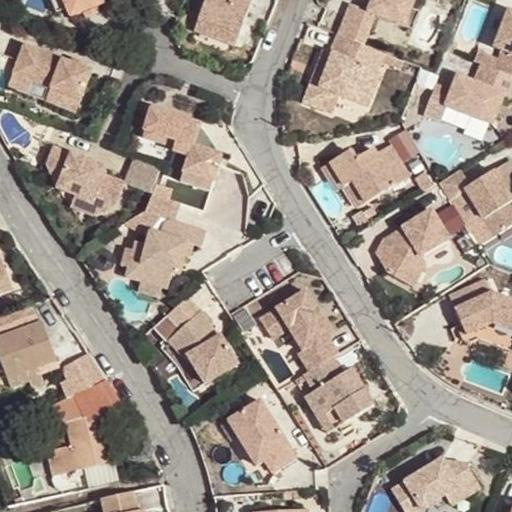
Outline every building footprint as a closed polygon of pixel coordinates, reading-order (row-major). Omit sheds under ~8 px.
[(51,0),(57,14),(68,9),(64,0),(51,0)] [(96,7),(104,4),(101,0),(64,0),(68,9),(71,18),(84,12),(96,7)] [(240,35),(252,0),(206,0),(199,20),(240,35)] [(375,16),(404,28),(411,9),(415,0),(414,0),(371,0),(367,12),(351,5),(338,36),(363,46),(375,16)] [(98,13),(96,7),(84,12),(86,18),(98,13)] [(404,28),(412,31),(419,13),(411,9),(404,28)] [(511,76),(511,11),(509,11),(494,48),(503,51),(499,61),(480,54),(476,63),(482,65),(511,76)] [(235,47),(240,35),(199,20),(195,32),(235,47)] [(377,72),(384,54),(363,46),(338,36),(331,54),(330,55),(333,56),(320,87),(311,84),(303,103),(331,114),(339,95),(367,107),(380,73),(377,72)] [(76,113),(92,72),(25,45),(13,74),(51,89),(46,101),(76,113)] [(311,84),(320,87),(333,56),(330,55),(331,54),(324,51),(311,84)] [(511,99),(511,76),(482,65),(474,83),(458,77),(449,100),(433,94),(425,115),(442,122),(448,107),(493,125),(499,111),(494,109),(497,103),(501,105),(504,96),(511,99)] [(46,101),(51,89),(13,74),(8,86),(46,101)] [(207,151),(210,139),(201,125),(151,109),(144,132),(146,132),(176,142),(174,148),(173,152),(189,157),(181,183),(210,192),(221,157),(220,154),(207,151)] [(174,148),(176,142),(146,132),(144,138),(174,148)] [(207,151),(220,154),(210,139),(207,151)] [(367,204),(409,178),(390,146),(377,154),(373,149),(356,160),(352,153),(350,152),(331,164),(345,187),(353,182),(367,204)] [(91,162),(89,167),(81,163),(83,159),(54,148),(47,165),(58,189),(76,196),(91,202),(90,207),(104,213),(116,205),(125,183),(104,175),(107,168),(91,162)] [(154,191),(163,168),(136,157),(127,180),(154,191)] [(89,167),(91,162),(83,159),(81,163),(89,167)] [(459,170),(438,184),(448,201),(466,190),(479,211),(466,219),(482,245),(511,226),(511,209),(509,205),(511,203),(511,185),(509,181),(511,179),(511,161),(469,187),(459,170)] [(337,192),(345,187),(331,164),(322,169),(337,192)] [(359,209),(367,204),(353,182),(345,187),(359,209)] [(90,207),(91,202),(76,196),(71,208),(96,217),(104,213),(90,207)] [(174,205),(151,197),(145,212),(142,214),(162,222),(169,217),(174,205)] [(421,257),(450,240),(432,211),(403,229),(405,233),(399,237),(397,233),(385,240),(377,255),(389,275),(413,289),(426,265),(421,257)] [(206,233),(170,221),(163,226),(161,235),(151,232),(148,245),(136,242),(134,250),(129,269),(127,278),(141,282),(162,288),(168,289),(172,273),(180,276),(186,252),(189,244),(194,245),(202,248),(206,233)] [(122,267),(129,269),(134,250),(127,249),(122,267)] [(0,295),(14,290),(1,259),(0,258),(0,295)] [(159,298),(162,288),(141,282),(138,293),(159,298)] [(456,310),(476,301),(470,287),(450,297),(456,310)] [(327,337),(331,335),(323,321),(318,324),(313,315),(317,312),(305,293),(260,320),(272,340),(290,329),(294,327),(307,349),(304,351),(299,354),(310,372),(333,358),(338,355),(327,337)] [(511,353),(511,301),(492,294),(476,301),(456,310),(468,337),(478,341),(511,353)] [(211,326),(213,324),(202,311),(199,314),(186,299),(166,317),(180,331),(168,342),(183,358),(185,359),(189,359),(205,385),(238,365),(221,337),(215,340),(206,330),(211,326)] [(38,323),(32,306),(0,317),(0,393),(27,383),(29,387),(31,389),(34,390),(37,390),(40,387),(41,383),(36,368),(55,361),(41,322),(38,323)] [(318,324),(323,321),(317,312),(313,315),(318,324)] [(215,340),(221,337),(211,326),(206,330),(215,340)] [(304,351),(307,349),(294,327),(290,329),(304,351)] [(363,398),(365,391),(352,370),(344,375),(333,358),(310,372),(304,375),(308,381),(315,393),(310,396),(323,418),(335,410),(344,425),(370,409),(363,398)] [(298,387),(308,381),(304,375),(295,381),(298,387)] [(370,409),(375,406),(365,391),(363,398),(370,409)] [(328,435),(344,425),(335,410),(323,418),(310,396),(305,398),(328,435)] [(273,473),(296,458),(273,422),(269,425),(267,420),(271,417),(261,401),(229,421),(257,466),(265,461),(273,473)] [(72,446),(47,452),(54,477),(117,462),(105,414),(66,424),(72,446)] [(466,464),(452,473),(443,459),(392,491),(404,511),(419,511),(446,496),(460,487),(467,498),(481,489),(466,464)] [(452,473),(466,464),(443,459),(452,473)] [(452,507),(467,498),(460,487),(446,496),(452,507)] [(134,491),(102,499),(105,511),(144,511),(144,509),(138,511),(134,491)]
